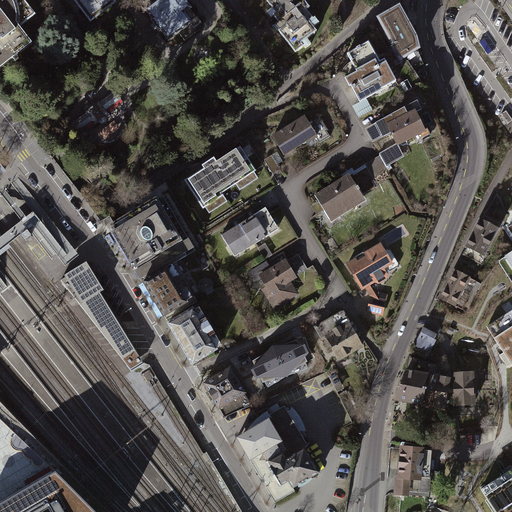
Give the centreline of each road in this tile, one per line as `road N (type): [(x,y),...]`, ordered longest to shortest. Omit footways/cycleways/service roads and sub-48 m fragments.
road 1 (secondary): [(434,0),(432,35),(468,124),(473,171),(392,365)]
road 2 (residential): [(339,290),(288,199),(292,187),(355,144),(358,129),(332,89),(256,111)]
road 3 (residential): [(18,149),(34,137),(105,192),(127,198),(256,111)]
road 4 (residential): [(18,149),(115,275),(179,382)]
road 5 (residential): [(339,290),(179,382)]
road 6 (residential): [(256,111),(390,0)]
road 7 (residential): [(179,382),(258,511)]
road 8 (secondary): [(392,365),(365,511)]
